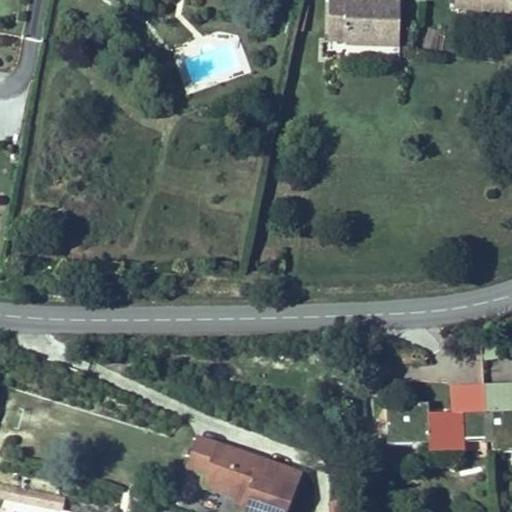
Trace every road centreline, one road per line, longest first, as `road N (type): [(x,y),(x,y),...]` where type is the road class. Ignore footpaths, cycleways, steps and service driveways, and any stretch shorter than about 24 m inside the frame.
road 1 (tertiary): [(0,314),(186,320),(419,312),(511,295)]
road 2 (unknown): [(32,318),(225,403),(319,466),(332,511)]
